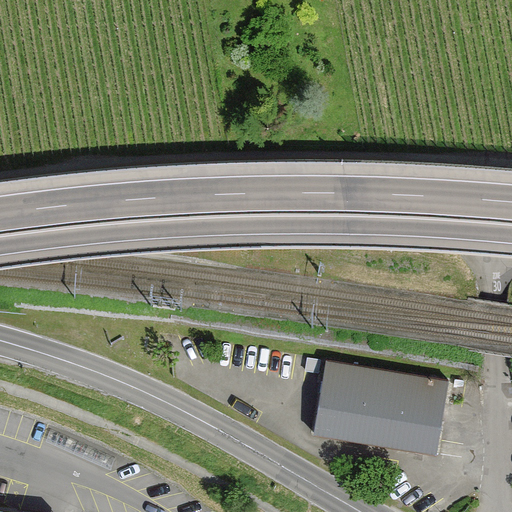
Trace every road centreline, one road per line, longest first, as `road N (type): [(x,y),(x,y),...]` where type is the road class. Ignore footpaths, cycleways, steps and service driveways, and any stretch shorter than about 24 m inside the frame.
road 1 (motorway): [(0,246),(266,224),(511,234)]
road 2 (motorway): [(511,201),(266,193),(0,214)]
road 3 (track): [(0,197),(511,208)]
road 4 (primary): [(0,342),(138,389),(357,511)]
road 5 (track): [(483,207),(499,286),(503,431)]
